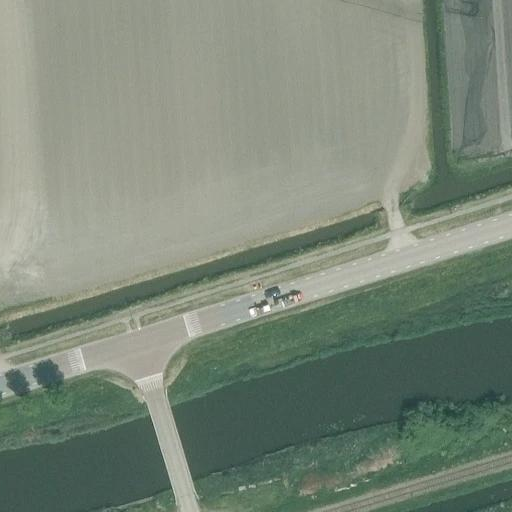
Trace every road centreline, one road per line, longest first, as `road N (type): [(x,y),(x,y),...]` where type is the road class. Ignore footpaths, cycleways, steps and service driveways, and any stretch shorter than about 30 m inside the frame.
road 1 (tertiary): [(139,341),(511,222)]
road 2 (unclassified): [(189,511),(139,341)]
road 3 (tertiary): [(0,385),(139,341)]
